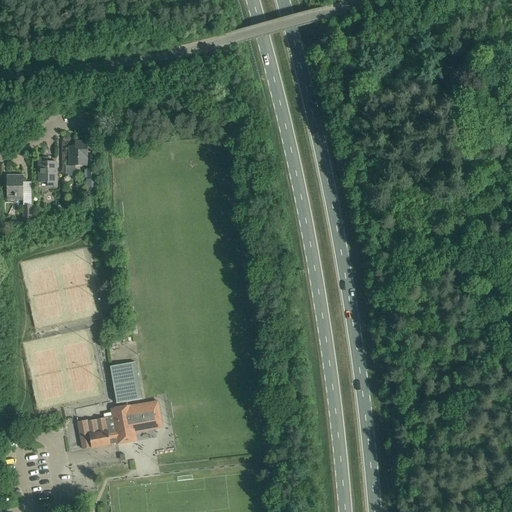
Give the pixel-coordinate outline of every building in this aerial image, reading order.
[(76,147),(69,147),(69,165),(87,165),(87,142),(76,142),(76,147)] [(48,158),(38,158),(39,182),(47,182),(47,186),(57,186),(57,162),(48,162),(48,158)] [(87,169),(87,194),(97,194),(96,169),(87,169)] [(7,175),(7,200),(23,200),(23,175),(23,176),(7,176),(7,175)] [(33,205),(23,205),(23,220),(18,220),(18,229),(24,226),(30,223),(30,221),(33,221),(33,205)] [(111,367),(117,403),(141,399),(135,363),(111,367)] [(130,406),(117,408),(111,409),(112,413),(104,414),(105,417),(105,419),(78,424),(83,449),(91,447),(92,448),(110,445),(110,444),(117,443),(118,445),(137,441),(135,433),(156,429),(156,428),(156,429),(155,424),(162,422),(158,401),(130,406)]
